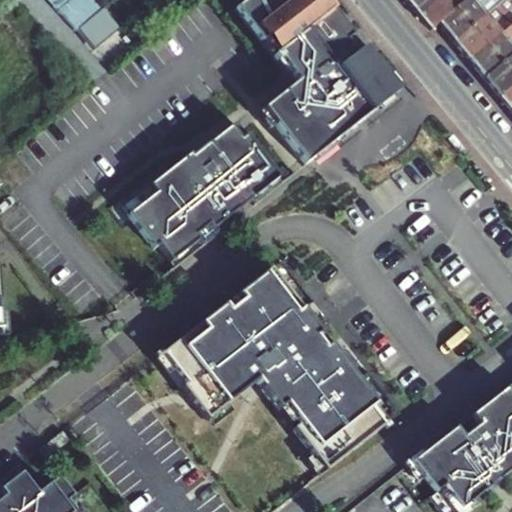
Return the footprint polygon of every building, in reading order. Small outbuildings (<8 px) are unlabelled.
[(45,0),(57,13),(72,0),(45,0)] [(72,0),(57,13),(74,32),(78,29),(101,10),(91,0),(72,0)] [(244,0),(233,9),(260,43),(265,39),(276,54),(270,57),(275,63),(278,60),(297,86),(262,113),(304,166),(397,93),(320,0),(244,0)] [(403,0),(414,12),(427,0),(403,0)] [(467,0),(427,0),(414,12),(430,32),(437,25),(467,0)] [(467,0),(437,25),(453,43),(504,0),(467,0)] [(511,0),(504,0),(453,43),(468,62),(511,24),(511,0)] [(101,10),(78,29),(94,49),(98,46),(91,38),(110,22),(101,10)] [(91,38),(98,46),(117,30),(110,22),(91,38)] [(511,24),(468,62),(484,80),(511,56),(511,24)] [(511,56),(484,80),(499,99),(511,88),(511,56)] [(511,88),(499,99),(511,114),(511,88)] [(189,155),(148,187),(154,195),(126,216),(153,250),(157,247),(170,263),(198,242),(194,237),(208,226),(212,231),(250,201),(253,206),(281,184),(234,124),(207,145),(190,158),(189,155)] [(269,270),(161,354),(185,385),(181,389),(206,421),(255,383),(325,473),(388,423),(269,270)] [(434,493),(427,498),(437,511),(458,511),(511,470),(511,383),(410,463),(434,493)] [(0,511),(78,511),(69,499),(75,494),(60,476),(36,494),(20,473),(0,488),(0,493),(3,497),(0,499),(0,511)]
